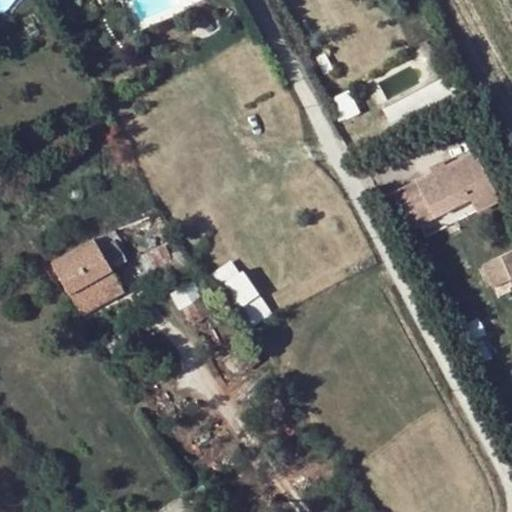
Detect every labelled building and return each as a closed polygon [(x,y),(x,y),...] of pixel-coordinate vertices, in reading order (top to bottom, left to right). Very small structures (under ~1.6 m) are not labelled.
[(449,54),(439,33),(416,45),(426,65),(449,54)] [(383,112),(397,137),(463,102),(450,77),(383,112)] [(364,107),(360,97),(353,101),(358,110),(364,107)] [(474,150),(386,195),(405,232),(471,199),(477,212),(500,200),(474,150)] [(116,239),(112,230),(87,241),(50,263),(73,306),(104,289),(115,282),(109,270),(125,260),(113,242),(116,239)] [(511,250),(501,255),(511,278),(511,277),(511,250)] [(511,278),(501,255),(484,263),(494,286),(511,278)] [(234,277),(255,323),(273,314),(252,269),(234,277)] [(200,298),(191,281),(166,294),(175,311),(181,308),(200,298)] [(104,289),(73,306),(79,318),(122,295),(115,282),(104,289)] [(210,314),(200,298),(181,308),(191,325),(210,314)]
